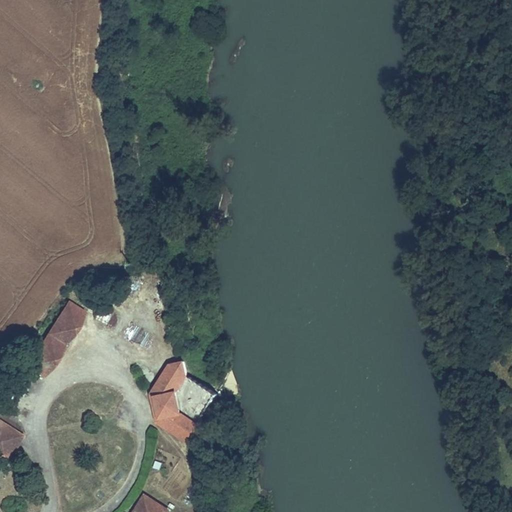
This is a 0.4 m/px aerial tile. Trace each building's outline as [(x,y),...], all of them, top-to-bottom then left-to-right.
[(71,301),(61,316),(78,328),(88,314),(71,301)] [(61,316),(40,347),(58,360),(78,328),(61,316)] [(58,360),(40,347),(29,363),(48,376),(58,360)] [(200,424),(216,398),(215,394),(191,379),(188,362),(171,369),(159,385),(153,394),(159,423),(184,440),(204,439),(200,424)] [(0,455),(10,463),(27,435),(0,416),(0,455)] [(121,511),(120,511),(162,511),(165,508),(141,492),(128,511),(121,511)]
